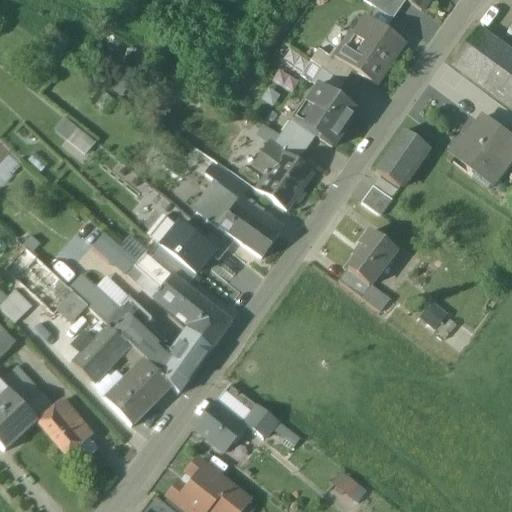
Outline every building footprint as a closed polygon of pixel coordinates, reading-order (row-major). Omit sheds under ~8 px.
[(403,0),(372,0),(369,5),(392,21),(406,2),(403,0)] [(429,0),(403,0),(406,2),(421,12),(429,0)] [(366,18),(346,47),(343,45),(337,54),(333,59),(350,71),(374,87),(404,44),(366,18)] [(511,54),(479,30),(454,65),(511,107),(511,54)] [(328,58),(318,51),(309,63),(320,70),(321,70),(328,58)] [(350,71),(333,59),(337,54),(333,52),(328,58),(321,70),(341,84),(350,71)] [(341,84),(321,70),(320,70),(311,84),(317,89),(318,87),(332,97),(341,84)] [(131,84),(113,72),(103,87),(120,99),(131,84)] [(317,89),(293,124),(315,139),(331,150),(356,114),(332,97),(318,87),(317,89)] [(94,107),(104,112),(110,99),(102,95),(94,107)] [(54,131),(84,154),(94,141),(64,118),(54,131)] [(511,140),(508,137),(484,119),(466,142),(462,140),(451,154),(493,186),(511,161),(511,140)] [(293,124),(290,121),(278,138),(304,154),(315,139),(293,124)] [(402,133),(374,174),(398,191),(426,149),(402,133)] [(304,154),(278,138),(272,147),(272,148),(281,154),(296,165),(304,154)] [(268,144),(251,167),(265,177),(281,154),(272,148),(272,147),(268,144)] [(296,165),(281,154),(265,177),(255,192),(286,213),(312,176),(296,165)] [(246,194),(212,168),(204,178),(216,187),(217,186),(239,203),(246,194)] [(396,193),(379,180),(372,189),(389,203),(396,193)] [(239,203),(217,186),(216,187),(196,215),(206,222),(205,225),(206,226),(208,223),(261,261),(278,236),(277,235),(276,236),(235,207),(237,204),(238,204),(239,203)] [(177,229),(164,218),(148,238),(160,248),(177,229)] [(200,245),(178,227),(177,229),(160,248),(194,276),(203,265),(204,264),(203,263),(210,255),(210,254),(200,245)] [(395,253),(370,234),(359,248),(362,251),(346,272),(368,289),(369,287),(395,253)] [(93,246),(126,276),(133,268),(137,265),(103,235),(93,246)] [(227,251),(207,235),(200,245),(210,254),(210,255),(214,259),(218,262),(227,251)] [(194,276),(160,248),(150,261),(171,277),(186,289),(196,277),(194,276)] [(69,292),(24,250),(4,272),(36,302),(53,317),(56,314),(73,295),(69,292)] [(210,255),(203,263),(204,264),(203,265),(206,268),(214,259),(210,255)] [(150,261),(145,256),(137,265),(133,268),(143,277),(160,291),(171,277),(150,261)] [(143,277),(133,268),(126,276),(136,285),(143,277)] [(368,289),(346,272),(338,283),(369,307),(379,294),(369,287),(368,289)] [(186,289),(171,277),(160,291),(159,292),(158,291),(155,295),(156,295),(154,297),(173,313),(190,293),(186,289)] [(167,362),(124,322),(126,321),(117,312),(105,301),(106,300),(105,300),(81,278),(69,292),(107,328),(155,372),(167,362)] [(230,325),(190,293),(173,313),(192,328),(189,333),(209,350),(209,351),(210,352),(230,325)] [(379,294),(369,307),(379,315),(389,302),(379,294)] [(73,295),(56,314),(70,327),(73,323),(87,308),(73,295)] [(117,312),(126,321),(124,322),(167,362),(174,352),(146,327),(152,321),(128,301),(117,312)] [(36,302),(22,316),(38,332),(53,317),(36,302)] [(107,328),(87,308),(73,323),(94,342),(106,329),(107,328)] [(22,316),(13,325),(29,342),(38,332),(22,316)] [(94,342),(90,347),(108,365),(125,347),(106,329),(94,342)] [(209,350),(189,333),(180,345),(201,364),(210,352),(209,351),(209,350)] [(0,360),(10,352),(0,341),(0,360)] [(174,352),(167,362),(155,372),(155,373),(170,388),(178,396),(201,364),(180,345),(174,352)] [(90,347),(71,366),(90,384),(108,365),(90,347)] [(155,373),(142,362),(123,381),(149,408),(170,388),(155,373)] [(40,397),(22,377),(6,393),(7,394),(24,412),(40,397)] [(149,408),(123,381),(103,401),(130,428),(149,408)] [(238,394),(226,386),(219,395),(230,404),(238,394)] [(24,412),(7,394),(0,400),(0,449),(4,454),(36,425),(24,412)] [(40,397),(24,412),(36,425),(36,424),(52,410),(40,397)] [(91,439),(60,403),(52,410),(36,424),(66,459),(91,439)] [(243,430),(213,406),(193,430),(223,455),(243,430)] [(253,406),(249,411),(253,415),(258,409),(253,406)] [(253,415),(245,426),(253,433),(266,416),(258,409),(253,415)] [(215,478),(197,464),(188,475),(196,481),(196,480),(206,488),(215,478)] [(358,504),(368,492),(343,471),(333,483),(358,504)] [(206,488),(196,480),(196,481),(185,494),(200,506),(195,511),(203,511),(205,511),(206,511),(238,511),(246,503),(215,478),(206,488)] [(185,494),(178,487),(169,498),(185,511),(195,511),(200,506),(185,494)] [(166,511),(152,500),(142,511),(166,511)]
